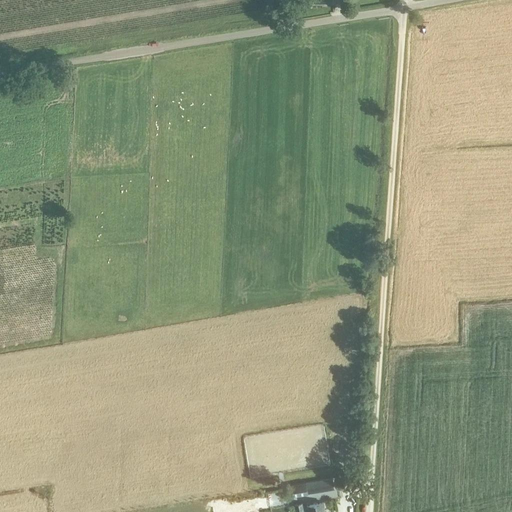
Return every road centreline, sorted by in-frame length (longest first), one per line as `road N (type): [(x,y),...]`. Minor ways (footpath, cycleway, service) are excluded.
road 1 (track): [(367,511),(404,8)]
road 2 (unclassified): [(0,74),(404,8)]
